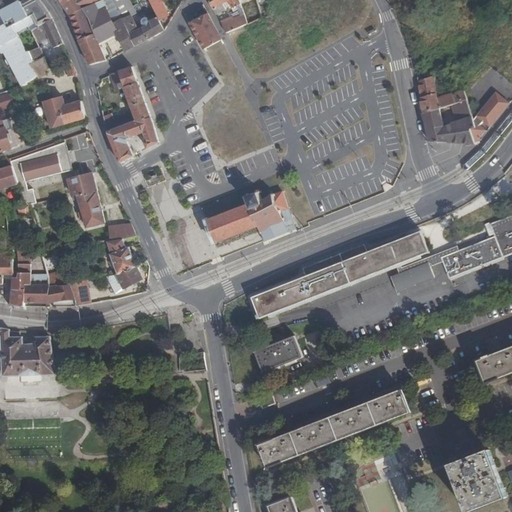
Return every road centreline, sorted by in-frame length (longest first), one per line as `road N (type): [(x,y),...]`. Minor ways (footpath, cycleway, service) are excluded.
road 1 (unclassified): [(201,296),(438,202)]
road 2 (residential): [(231,431),(430,353)]
road 3 (residential): [(438,202),(380,0)]
road 4 (residential): [(201,296),(65,316),(0,310)]
road 5 (residential): [(89,78),(103,134),(157,258)]
road 6 (residential): [(202,0),(168,47),(89,78)]
road 7 (residential): [(231,431),(201,296)]
